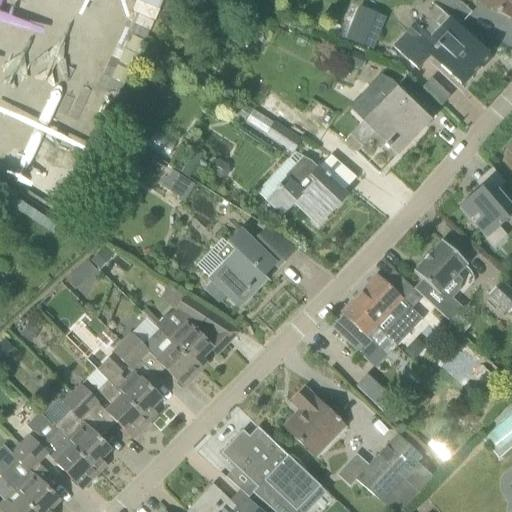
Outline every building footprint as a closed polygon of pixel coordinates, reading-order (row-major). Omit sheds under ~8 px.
[(135,0),(130,24),(155,29),(160,0),(135,0)] [(511,0),(480,0),(479,3),(497,11),(497,13),(511,20),(511,0)] [(360,8),(347,40),(370,49),(376,36),(367,32),(374,14),(360,8)] [(448,17),(430,37),(415,23),(393,47),(417,70),(430,56),(459,84),(477,64),(481,68),(491,57),(448,17)] [(350,50),(344,63),(361,70),(367,57),(350,50)] [(364,122),(375,133),(386,144),(384,146),(388,149),(390,147),(398,155),(422,130),(419,126),(429,116),(410,97),(412,95),(401,83),(364,122)] [(274,122),(266,135),(264,137),(291,155),(301,140),(274,122)] [(317,168),(311,162),(302,157),(294,153),(256,193),(282,217),(293,205),(317,227),(339,204),(336,201),(343,193),(318,168),(317,168)] [(171,173),(160,190),(184,205),(195,188),(171,173)] [(510,206),(497,190),(488,198),(480,189),(459,207),(469,219),(468,220),(469,221),(470,220),(473,223),(471,224),(472,225),(473,224),(486,238),(507,220),(501,213),(509,206),(509,207),(510,206)] [(52,231),(62,214),(24,192),(14,209),(52,231)] [(239,232),(227,245),(225,247),(233,254),(209,279),(239,308),(266,281),(262,277),(273,266),(277,269),(296,249),(266,228),(251,243),(239,232)] [(413,273),(422,281),(414,290),(449,323),(462,309),(442,291),(467,265),(442,242),(431,254),(429,253),(423,260),(424,261),(413,273)] [(97,272),(110,259),(101,251),(89,264),(97,272)] [(96,275),(88,266),(78,275),(86,284),(96,275)] [(400,300),(400,299),(377,277),(352,304),(375,325),(373,327),(387,340),(387,339),(396,348),(422,320),(400,300)] [(508,314),(511,309),(511,293),(500,282),(488,295),(508,314)] [(216,355),(226,345),(210,329),(207,332),(202,327),(211,313),(184,296),(175,310),(187,318),(177,328),(165,317),(155,327),(158,330),(200,371),(195,365),(210,349),(216,355)] [(375,325),(352,304),(341,315),(346,319),(335,332),(360,355),(372,343),(378,349),(387,340),(373,327),(375,325)] [(27,323),(19,334),(31,342),(39,330),(27,323)] [(130,333),(121,342),(140,361),(147,353),(183,388),(200,371),(158,330),(143,345),(130,333)] [(112,352),(130,370),(140,361),(121,342),(112,352)] [(95,366),(108,357),(98,344),(86,352),(95,366)] [(133,373),(125,382),(119,376),(123,373),(108,358),(97,369),(108,380),(144,416),(160,400),(133,373)] [(368,375),(356,386),(384,413),(395,401),(368,375)] [(108,380),(98,391),(112,405),(105,412),(132,439),(150,422),(144,416),(108,380)] [(70,393),(88,411),(98,402),(80,384),(70,393)] [(343,427),(304,390),(292,403),(301,412),(286,428),(285,427),(284,428),(314,457),(343,427)] [(79,421),(88,411),(70,393),(60,403),(68,412),(53,427),(99,473),(93,467),(110,450),(79,421)] [(45,444),(47,442),(55,451),(49,458),(81,490),(99,473),(53,427),(38,413),(25,427),(32,434),(33,433),(45,444)] [(243,430),(222,453),(253,482),(255,479),(260,484),(252,492),(274,511),(307,511),(326,493),(288,456),(258,427),(250,436),(243,430)] [(19,445),(38,463),(47,454),(29,435),(19,445)] [(381,502),(413,467),(422,458),(397,435),(355,481),(364,489),(381,502)] [(48,511),(59,501),(39,482),(48,473),(38,463),(19,445),(10,454),(17,461),(1,477),(35,511),(48,511)] [(230,498),(239,490),(223,474),(215,481),(230,498)] [(35,511),(1,477),(0,478),(0,497),(5,502),(0,506),(0,510),(1,511),(35,511)] [(187,511),(186,511),(239,511),(212,486),(187,511)]
